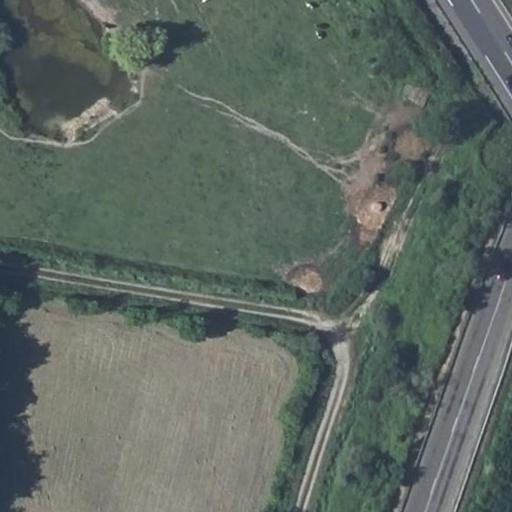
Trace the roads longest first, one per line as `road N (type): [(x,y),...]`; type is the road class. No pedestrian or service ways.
road 1 (track): [(304,511),(346,351),(334,333),(305,321),(0,272)]
road 2 (secondary): [(419,511),(511,250)]
